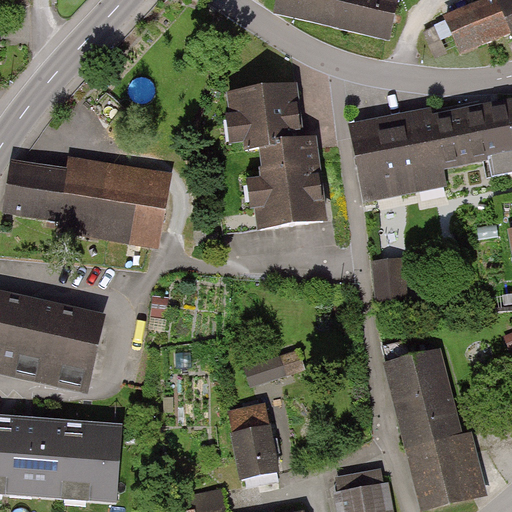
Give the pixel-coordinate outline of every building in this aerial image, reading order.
[(278,0),(275,13),(391,39),(399,0),(278,0)] [(511,0),(488,0),(445,19),(461,55),(511,32),(511,0)] [(293,87),(227,95),(233,147),(250,145),(259,225),(321,218),(311,134),(299,135),(293,87)] [(511,106),(353,138),(365,201),(403,194),(399,178),(489,160),(492,178),(511,173),(511,106)] [(164,191),(13,166),(5,212),(103,228),(101,240),(154,249),(164,191)] [(375,264),(379,302),(405,300),(402,262),(375,264)] [(101,322),(0,299),(0,358),(89,378),(101,322)] [(406,342),(382,348),(424,510),(475,497),(437,352),(410,359),(406,342)] [(302,371),(297,354),(260,366),(265,383),(302,371)] [(270,402),(227,410),(241,485),(284,477),(270,402)] [(0,493),(115,502),(121,432),(0,422),(0,493)] [(387,511),(381,473),(337,481),(342,511),(387,511)] [(224,511),(221,493),(191,498),(193,511),(224,511)]
